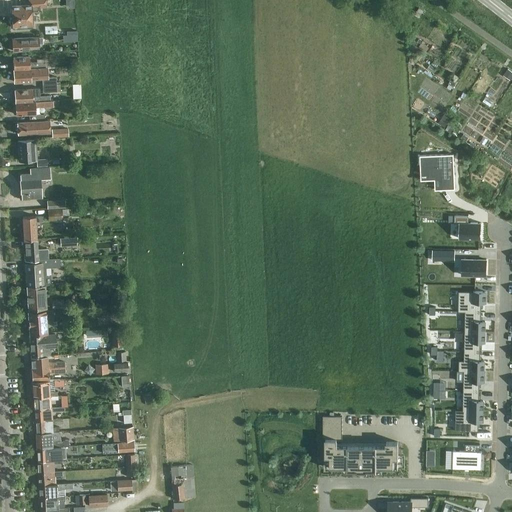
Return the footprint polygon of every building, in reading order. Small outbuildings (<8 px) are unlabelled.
[(40,11),(40,7),(46,6),(45,0),(28,0),(29,5),(12,6),(13,25),(32,24),(32,11),(40,11)] [(418,9),(414,14),(419,17),(422,12),(418,9)] [(28,44),(42,44),(42,37),(12,39),(12,51),(28,50),(28,44)] [(55,66),(54,58),(43,58),(44,62),(30,63),(29,56),(13,57),(13,69),(47,67),(55,66)] [(31,81),(30,79),(42,78),(42,84),(59,84),(59,82),(56,82),(56,77),(47,77),(47,67),(13,69),(14,82),(31,81)] [(483,76),(479,82),(484,85),(488,79),(483,76)] [(448,85),(446,88),(450,90),(455,82),(450,79),(447,84),(448,85)] [(59,84),(42,84),(43,92),(60,91),(59,84)] [(16,102),(48,100),(48,96),(32,97),(32,89),(15,90),(16,102)] [(39,107),(43,107),(53,106),(53,100),(48,100),(16,102),(16,115),(29,114),(29,121),(44,120),(44,115),(41,115),(41,114),(39,114),(39,107)] [(459,104),(456,112),(460,114),(459,118),(465,120),(470,109),(459,104)] [(17,133),(49,131),(50,131),(49,120),(44,120),(29,121),(17,122),(17,133)] [(52,137),(68,137),(68,129),(52,130),(52,137)] [(44,139),(18,141),(19,160),(35,159),(34,148),(44,147),(44,139)] [(453,154),(420,155),(420,174),(428,173),(428,178),(441,177),(441,190),(455,189),(454,166),(452,166),(452,162),(454,162),(453,154)] [(49,178),(48,167),(30,168),(31,173),(20,174),(21,199),(41,198),(40,179),(49,178)] [(477,178),(475,181),(483,187),(485,183),(477,178)] [(65,199),(46,200),(47,209),(65,208),(65,199)] [(49,220),(62,219),(62,209),(48,210),(49,220)] [(454,215),(454,223),(459,223),(458,238),(481,239),(481,223),(468,223),(468,216),(454,215)] [(24,240),(37,239),(36,221),(43,221),(43,216),(22,217),(24,240)] [(60,246),(77,246),(76,238),(60,238),(60,246)] [(47,249),(37,250),(37,239),(24,240),(25,260),(29,260),(40,259),(48,258),(47,249)] [(432,250),(432,260),(454,261),(454,251),(432,250)] [(27,286),(44,285),(43,280),(46,280),(46,272),(45,272),(45,271),(43,271),(42,266),(55,265),(54,258),(48,258),(40,259),(29,260),(29,263),(25,263),(27,286)] [(462,259),(462,275),(486,276),(486,260),(462,259)] [(44,285),(27,286),(28,310),(47,308),(45,288),(48,287),(48,285),(44,285)] [(458,291),(458,311),(481,312),(481,302),(485,302),(485,292),(458,291)] [(53,308),(64,308),(63,300),(52,300),(53,308)] [(67,315),(67,314),(66,309),(57,309),(28,311),(29,334),(47,333),(46,316),(67,315)] [(465,312),(464,331),(484,332),(485,321),(481,321),(481,312),(458,311),(458,312),(465,312)] [(125,333),(120,333),(120,331),(112,331),(113,346),(124,345),(124,340),(125,340),(125,333)] [(464,331),(464,351),(480,351),(480,342),(484,342),(484,332),(464,331)] [(31,357),(47,356),(49,355),(49,347),(55,346),(55,334),(29,336),(31,357)] [(125,360),(124,351),(116,352),(117,360),(125,360)] [(459,360),(458,370),(484,371),(484,361),(480,360),(480,351),(464,351),(464,360),(459,360)] [(65,362),(56,362),(47,363),(47,356),(31,357),(31,369),(65,366),(65,362)] [(114,371),(128,371),(127,363),(119,363),(119,362),(114,362),(114,364),(114,371)] [(95,365),(95,374),(108,374),(107,364),(95,365)] [(50,374),(65,373),(65,366),(31,369),(32,381),(48,380),(48,370),(50,370),(50,374)] [(463,371),(463,391),(479,391),(479,381),(483,382),(484,371),(458,370),(458,371),(463,371)] [(129,385),(128,375),(121,375),(121,386),(129,385)] [(33,397),(57,395),(57,391),(54,391),(54,386),(63,386),(63,379),(48,380),(32,381),(33,397)] [(120,401),(130,400),(130,392),(127,392),(127,391),(123,391),(124,392),(119,392),(120,401)] [(455,410),(483,411),(483,400),(479,400),(479,391),(463,391),(463,410),(455,410)] [(34,409),(50,408),(49,400),(57,399),(57,395),(33,397),(34,409)] [(52,419),(51,412),(64,411),(64,407),(61,407),(50,408),(34,409),(34,420),(52,419)] [(455,410),(455,430),(478,431),(478,421),(482,421),(483,411),(455,410)] [(123,415),(123,423),(132,422),(131,414),(123,415)] [(342,416),(323,416),(323,438),(325,439),(325,461),(330,461),(330,468),(356,468),(356,469),(366,469),(366,468),(393,468),(397,468),(397,465),(398,442),(386,442),(386,445),(336,445),(336,440),(342,440),(342,416)] [(59,427),(52,427),(52,423),(62,423),(62,419),(52,419),(34,420),(35,433),(51,431),(59,431),(59,427)] [(133,439),(132,427),(118,428),(119,440),(133,439)] [(76,439),(68,440),(52,441),(51,431),(35,433),(36,448),(76,445),(76,439)] [(117,453),(134,451),(134,442),(117,443),(117,453)] [(453,450),(452,468),(481,469),(481,451),(479,451),(479,444),(465,444),(464,451),(453,450)] [(69,450),(68,446),(76,445),(36,448),(37,460),(53,459),(52,451),(69,450)] [(135,467),(134,463),(134,454),(125,455),(125,463),(126,467),(135,467)] [(53,463),(67,463),(67,458),(53,459),(37,460),(37,473),(53,472),(53,463)] [(173,498),(195,497),(192,465),(185,465),(185,466),(170,467),(173,498)] [(135,467),(126,467),(126,476),(135,476),(135,467)] [(54,484),(54,483),(54,476),(62,475),(61,471),(53,472),(37,473),(38,485),(54,484)] [(131,479),(116,480),(116,489),(131,489),(131,480),(131,479)] [(71,487),(71,482),(54,483),(54,484),(38,485),(39,497),(64,495),(65,495),(64,488),(71,487)] [(107,505),(107,503),(115,503),(115,500),(120,499),(119,493),(114,494),(106,495),(106,494),(88,495),(89,506),(107,505)] [(65,499),(64,495),(39,497),(39,509),(64,508),(63,499),(65,499)] [(410,501),(388,501),(387,511),(411,511),(412,506),(428,506),(428,497),(410,497),(410,501)] [(183,511),(183,508),(183,502),(173,503),(173,509),(171,509),(170,511),(183,511)]
